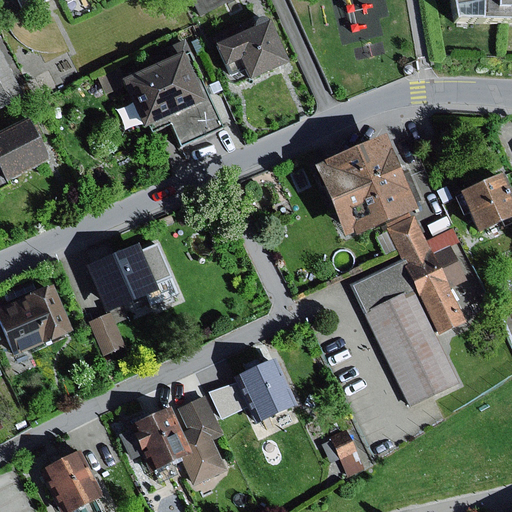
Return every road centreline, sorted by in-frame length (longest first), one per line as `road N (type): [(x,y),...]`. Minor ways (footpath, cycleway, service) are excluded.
road 1 (residential): [(223,170),(285,308),(280,322),(0,458)]
road 2 (residential): [(511,95),(404,96),(223,170)]
road 3 (residential): [(223,170),(0,263)]
